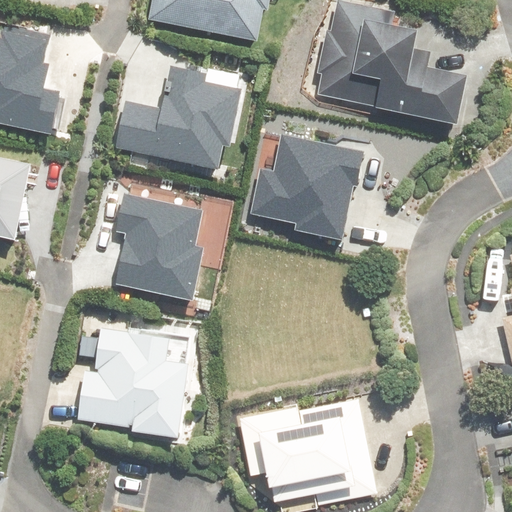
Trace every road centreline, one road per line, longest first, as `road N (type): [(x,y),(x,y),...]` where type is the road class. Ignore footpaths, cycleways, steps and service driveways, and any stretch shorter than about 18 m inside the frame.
road 1 (residential): [(450,511),(458,453),(424,286),(427,254),(467,198),(511,174)]
road 2 (residential): [(18,511),(60,284)]
